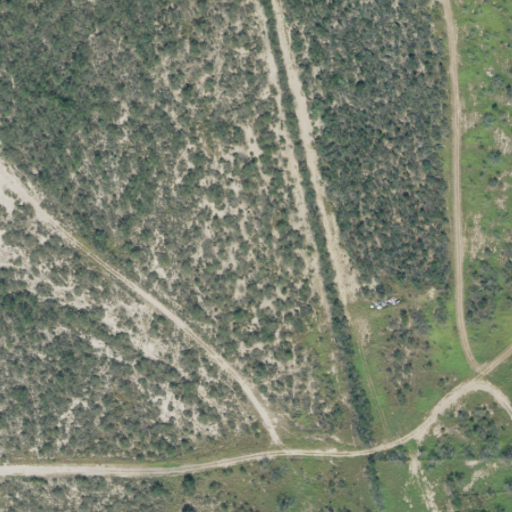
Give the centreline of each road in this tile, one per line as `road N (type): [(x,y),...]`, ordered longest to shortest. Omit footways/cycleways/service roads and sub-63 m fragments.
road 1 (track): [(511,472),(295,464),(0,478)]
road 2 (track): [(0,154),(271,411),(295,464)]
